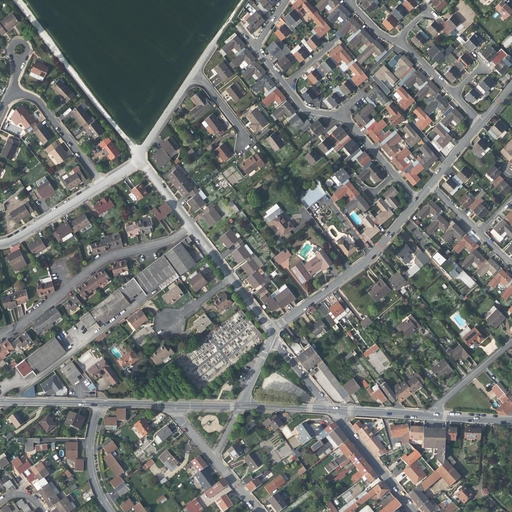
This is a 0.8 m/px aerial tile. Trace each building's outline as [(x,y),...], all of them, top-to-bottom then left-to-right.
[(265,0),(261,0),(259,2),(256,5),(257,6),(264,13),(268,9),(272,6),(265,0)] [(303,8),(309,3),(306,0),(297,0),(292,5),(293,5),(299,12),(300,11),(303,8)] [(332,8),(338,3),(339,2),(336,0),(322,0),(316,6),(321,11),(328,4),(332,8)] [(377,5),(377,4),(372,0),(366,0),(363,3),(362,5),(366,9),(369,13),(377,5)] [(415,1),(413,0),(404,0),(402,3),(409,9),(410,10),(414,6),(417,3),(415,1)] [(435,0),(434,1),(432,3),(436,7),(440,11),(447,3),(444,0),(435,0)] [(502,0),(495,7),(506,18),(511,13),(508,8),(509,7),(506,4),(502,0)] [(399,4),(406,11),(409,9),(402,3),(401,2),(399,4)] [(308,13),(313,8),(309,3),(303,8),(308,13)] [(340,5),(338,3),(332,8),(328,12),(331,15),(340,5)] [(406,11),(399,4),(391,12),(392,13),(399,19),(403,15),(407,12),(406,11)] [(341,22),(348,16),(350,14),(346,10),(341,5),(340,5),(331,15),(327,18),(332,23),(337,18),(341,22)] [(265,14),(264,13),(257,6),(254,8),(257,11),(252,16),(260,24),(262,22),(265,20),(262,17),(265,14)] [(318,13),(313,8),(308,13),(312,18),(318,13)] [(285,17),(288,21),(295,29),(302,23),(298,19),(299,18),(296,14),(293,10),(289,13),(285,17)] [(19,22),(12,13),(0,22),(0,32),(2,35),(11,28),(19,22)] [(243,18),(247,21),(252,16),(249,13),(248,13),(243,18)] [(312,18),(318,26),(324,21),(318,13),(312,18)] [(390,15),(397,22),(399,20),(399,19),(392,13),(390,15)] [(397,22),(390,15),(382,22),(389,30),(394,26),(398,22),(397,22)] [(449,18),(445,22),(451,28),(453,30),(460,22),(452,15),(449,18)] [(257,27),(260,24),(252,16),(247,21),(251,25),(254,29),(257,27)] [(351,19),(348,16),(341,22),(339,24),(342,27),(351,19)] [(354,33),(360,28),(361,27),(357,22),(352,17),(351,19),(342,27),(338,31),(343,35),(350,28),(354,33)] [(448,30),(451,28),(445,22),(443,20),(441,22),(448,30)] [(292,31),(295,29),(288,21),(285,23),(292,31)] [(318,26),(314,29),(320,37),(326,33),(330,28),(324,21),(318,26)] [(434,36),(441,28),(438,25),(434,21),(431,24),(426,28),(434,36)] [(438,25),(441,28),(446,33),(448,30),(441,22),(438,25)] [(281,40),(292,31),(285,23),(281,27),(275,32),(281,40)] [(362,31),(360,28),(354,33),(347,40),(350,42),(362,31)] [(320,37),(314,29),(313,29),(311,31),(314,35),(318,39),(320,37)] [(366,45),(371,40),(372,38),(368,34),(363,29),(362,31),(350,42),(354,47),(361,40),(366,45)] [(419,32),(426,39),(429,37),(422,30),(419,32)] [(224,41),(227,44),(236,36),(237,35),(235,32),(224,41)] [(426,39),(419,32),(415,35),(411,39),(418,47),(426,39)] [(306,41),(313,49),(317,46),(321,43),(318,39),(314,35),(306,41)] [(460,42),(470,52),(476,47),(480,43),(473,35),(465,43),(462,40),(460,42)] [(238,51),(245,46),(242,42),(236,36),(227,44),(219,51),(224,56),(234,47),(238,51)] [(313,49),(306,41),(304,38),(301,41),(303,44),(310,51),(313,49)] [(378,56),(384,49),(381,45),(376,40),(373,42),(366,50),(362,53),(367,58),(373,51),(378,56)] [(373,42),(371,40),(366,45),(363,47),(366,50),(373,42)] [(273,57),(275,56),(281,50),(274,42),(266,48),(270,53),(273,57)] [(298,44),(291,51),(292,52),(293,54),(301,47),(300,46),(298,44)] [(301,47),(307,55),(310,52),(310,51),(303,44),(300,46),(301,47)] [(443,59),(446,56),(444,54),(434,44),(427,52),(432,58),(438,64),(443,59)] [(330,53),(331,55),(339,63),(343,59),(349,67),(354,62),(339,45),(333,50),(330,53)] [(245,46),(238,51),(235,54),(237,57),(247,49),(247,48),(245,46)] [(308,56),(307,55),(301,47),(293,54),(300,62),(304,58),(308,56)] [(491,61),(497,55),(489,47),(482,54),(486,59),(489,62),(491,61)] [(279,61),(285,55),(287,54),(291,51),(288,48),(285,51),(276,58),(279,61)] [(246,66),(254,60),(255,58),(252,54),(247,49),(237,57),(232,61),(236,65),(236,66),(242,62),(246,66)] [(281,50),(275,56),(276,58),(285,51),(283,49),(281,50)] [(387,52),(384,49),(378,56),(374,59),(377,62),(387,52)] [(447,56),(454,63),(457,60),(450,52),(449,53),(447,56)] [(464,53),(457,60),(454,63),(455,64),(461,71),(468,65),(471,61),(464,53)] [(497,55),(491,61),(493,64),(501,56),(499,53),(497,55)] [(397,61),(402,56),(400,54),(397,56),(396,55),(388,63),(392,66),(397,61)] [(292,64),(285,55),(279,61),(277,62),(281,67),(284,71),(292,64)] [(339,63),(331,55),(328,57),(335,66),(339,63)] [(404,55),(402,56),(397,61),(402,65),(394,73),(399,78),(403,73),(411,65),(413,64),(408,60),(404,55)] [(452,66),(455,64),(454,63),(447,56),(446,56),(443,59),(451,67),(452,66)] [(493,64),(495,66),(502,60),(503,58),(501,56),(493,64)] [(320,65),(321,65),(327,73),(335,66),(328,57),(324,61),(320,65)] [(504,62),(502,60),(495,66),(494,67),(498,71),(502,75),(509,67),(511,65),(506,59),(504,62)] [(256,63),(254,60),(246,66),(245,67),(248,70),(256,63)] [(45,73),(47,69),(48,67),(35,61),(28,78),(35,81),(41,84),(45,75),(46,76),(47,74),(45,73)] [(219,74),(223,80),(224,81),(233,74),(223,61),(214,68),(219,74)] [(255,80),(264,73),(265,71),(261,67),(257,62),(256,63),(248,70),(242,74),(247,80),(252,76),(255,80)] [(351,79),(356,84),(357,85),(362,81),(367,77),(354,62),(349,67),(356,75),(351,79)] [(455,64),(452,66),(459,73),(461,71),(455,64)] [(327,73),(321,65),(318,67),(325,75),(327,73)] [(397,79),(383,65),(379,70),(374,74),(381,81),(385,77),(392,84),(397,79)] [(403,73),(406,76),(414,68),(411,65),(403,73)] [(459,73),(452,66),(451,67),(444,74),(451,82),(455,78),(457,76),(460,74),(459,73)] [(316,69),(322,77),(325,75),(318,67),(316,69)] [(398,84),(401,86),(404,83),(417,71),(414,68),(406,76),(402,80),(398,84)] [(322,77),(316,69),(315,69),(313,71),(307,76),(314,84),(322,77)] [(420,85),(426,80),(427,79),(423,75),(418,70),(417,71),(404,83),(409,88),(416,81),(420,85)] [(266,76),(264,73),(255,80),(258,83),(266,76)] [(390,91),(381,81),(374,74),(372,77),(387,94),(390,91)] [(268,90),(274,85),(275,84),(271,80),(267,75),(266,76),(258,83),(252,87),(257,93),(265,86),(268,90)] [(479,84),(486,92),(496,83),(488,75),(484,79),(479,84)] [(353,86),(356,84),(351,79),(349,76),(346,78),(347,80),(353,86)] [(59,95),(66,102),(74,95),(59,79),(51,87),(59,95)] [(339,87),(345,94),(346,95),(351,91),(354,88),(353,86),(347,80),(339,87)] [(428,83),(426,80),(420,85),(418,88),(420,91),(428,83)] [(433,96),(437,92),(439,90),(436,86),(431,81),(428,83),(420,91),(417,94),(421,99),(429,92),(431,95),(433,96)] [(226,89),(226,90),(230,96),(235,102),(244,95),(234,83),(226,89)] [(486,92),(479,84),(477,86),(486,96),(488,94),(486,92)] [(277,88),(274,85),(268,90),(264,94),(266,97),(277,88)] [(312,85),(301,95),(305,99),(308,103),(319,93),(312,85)] [(343,96),(345,94),(339,87),(338,86),(336,88),(343,96)] [(366,94),(368,96),(372,101),(377,97),(386,108),(391,103),(376,86),(370,90),(366,94)] [(412,98),(401,86),(396,91),(401,96),(396,100),(405,109),(411,104),(414,100),(412,98)] [(474,89),(480,96),(484,99),(486,96),(477,86),(474,89)] [(278,104),(284,98),(285,98),(281,93),(277,88),(266,97),(260,102),(265,108),(274,99),(278,104)] [(335,92),(340,98),(343,96),(336,88),(333,90),(335,92)] [(472,103),(480,96),(474,89),(473,88),(469,92),(465,96),(467,98),(466,99),(469,103),(470,101),(472,103)] [(193,96),(200,104),(206,100),(199,92),(193,96)] [(342,100),(340,98),(335,92),(327,99),(334,107),(337,104),(342,100)] [(440,94),(437,92),(433,96),(431,95),(425,101),(429,105),(439,95),(440,94)] [(441,111),(448,104),(445,101),(439,95),(429,105),(422,111),(425,115),(428,112),(430,113),(437,107),(441,111)] [(191,98),(198,106),(200,104),(193,96),(191,98)] [(375,104),(372,101),(368,96),(365,98),(370,103),(372,107),(375,104)] [(287,101),(284,98),(278,104),(275,106),(278,109),(287,101)] [(206,100),(200,104),(198,106),(191,111),(191,112),(195,117),(195,118),(211,106),(209,104),(206,100)] [(288,117),(295,112),(295,111),(291,106),(287,101),(278,109),(272,114),(277,119),(284,113),(288,117)] [(363,126),(364,125),(370,120),(366,115),(374,109),(372,107),(370,103),(355,116),(360,121),(363,126)] [(399,112),(391,103),(386,108),(393,116),(388,120),(390,121),(394,126),(404,118),(399,112)] [(449,104),(448,104),(441,111),(444,114),(451,106),(449,104)] [(81,124),(90,118),(80,105),(71,111),(77,118),(81,124)] [(25,127),(34,121),(29,115),(26,110),(25,111),(21,106),(17,107),(10,116),(16,124),(20,121),(25,127)] [(443,114),(446,117),(454,109),(451,106),(444,114),(443,114)] [(427,116),(425,115),(422,111),(418,107),(413,111),(421,119),(416,123),(419,126),(423,130),(432,121),(427,116)] [(246,115),(252,122),(261,115),(255,108),(246,115)] [(441,121),(446,126),(450,122),(454,127),(464,117),(460,114),(455,108),(454,109),(446,117),(441,121)] [(297,114),(295,112),(288,117),(286,119),(288,122),(289,121),(297,114)] [(208,125),(213,131),(221,125),(222,125),(218,121),(213,113),(204,120),(208,125)] [(298,127),(304,122),(300,119),(297,114),(289,121),(296,129),(298,127)] [(267,123),(261,115),(252,122),(249,124),(252,128),(255,132),(267,123)] [(93,122),(90,118),(81,124),(85,128),(86,127),(93,122)] [(370,120),(364,125),(367,128),(375,121),(373,118),(370,120)] [(304,122),(298,127),(301,129),(310,122),(307,119),(304,122)] [(376,142),(377,140),(383,136),(379,131),(387,124),(383,119),(378,124),(369,131),(368,132),(373,138),(376,142)] [(318,120),(312,125),(309,127),(316,135),(324,128),(321,124),(318,120)] [(34,121),(25,127),(23,129),(26,133),(28,131),(31,128),(37,124),(34,121)] [(103,132),(95,121),(93,122),(86,127),(88,131),(91,134),(94,138),(103,132)] [(367,128),(369,131),(378,124),(375,121),(367,128)] [(446,126),(441,121),(438,124),(447,133),(450,131),(446,126)] [(40,122),(37,124),(31,128),(43,143),(51,136),(46,130),(40,122)] [(309,127),(312,125),(310,122),(301,129),(303,132),(309,127)] [(490,130),(497,137),(498,137),(505,129),(498,122),(494,126),(490,130)] [(408,124),(404,128),(410,136),(406,140),(411,147),(421,139),(416,133),(408,124)] [(452,138),(447,133),(438,124),(433,129),(438,134),(430,142),(439,151),(446,144),(452,138)] [(219,132),(223,129),(221,125),(213,131),(216,135),(219,132)] [(339,141),(347,134),(344,130),(340,125),(337,128),(332,132),(339,141)] [(497,137),(490,130),(489,129),(487,131),(495,139),(497,137)] [(395,130),(389,136),(380,143),(382,146),(383,146),(398,133),(395,130)] [(275,132),(266,139),(270,145),(275,151),(284,145),(275,132)] [(386,133),(383,136),(377,140),(380,143),(389,136),(386,133)] [(387,151),(391,156),(400,148),(396,143),(402,138),(398,133),(383,146),(387,151)] [(349,136),(347,134),(339,141),(338,141),(341,144),(349,136)] [(341,144),(343,147),(352,139),(349,136),(341,144)] [(6,141),(7,142),(17,146),(19,142),(8,137),(6,141)] [(107,137),(98,144),(105,153),(110,159),(119,152),(107,137)] [(332,146),(325,138),(322,141),(317,145),(325,153),(332,146)] [(510,161),(511,159),(511,138),(500,151),(506,157),(510,161)] [(160,144),(162,148),(168,155),(175,150),(167,139),(164,142),(160,144)] [(348,156),(358,147),(359,147),(355,143),(352,139),(343,147),(341,148),(348,156)] [(474,148),(481,154),(488,147),(489,146),(481,139),(477,143),(473,147),(474,148)] [(50,152),(58,146),(54,141),(47,147),(50,152)] [(17,146),(7,142),(4,147),(1,154),(11,159),(17,146)] [(223,143),(214,150),(223,161),(232,154),(228,149),(223,143)] [(419,162),(420,163),(424,168),(426,171),(429,168),(428,166),(432,163),(437,158),(425,144),(420,148),(427,156),(419,162)] [(58,146),(50,152),(59,163),(67,156),(63,151),(59,145),(58,146)] [(361,150),(358,147),(348,156),(344,159),(346,162),(352,157),(361,150)] [(402,147),(400,148),(391,156),(393,159),(404,149),(402,147)] [(402,168),(410,161),(408,160),(408,161),(405,158),(411,152),(406,147),(404,149),(393,159),(392,160),(396,165),(400,170),(402,168)] [(490,150),(488,147),(481,154),(483,157),(490,150)] [(170,158),(168,155),(162,148),(157,151),(152,155),(160,166),(170,158)] [(191,148),(187,152),(192,158),(197,154),(191,148)] [(481,154),(474,148),(471,151),(480,159),(483,157),(481,154)] [(309,152),(305,156),(312,164),(320,157),(313,149),(309,152)] [(357,158),(363,153),(361,150),(352,157),(355,160),(357,158)] [(365,152),(363,153),(357,158),(364,166),(370,161),(372,160),(368,156),(365,152)] [(253,157),(259,165),(261,167),(265,164),(257,154),(253,157)] [(247,174),(259,165),(253,157),(252,156),(247,160),(240,165),(247,174)] [(410,161),(402,168),(404,171),(412,164),(415,167),(416,166),(411,160),(410,161)] [(377,168),(370,161),(364,166),(362,168),(364,171),(358,176),(362,181),(370,174),(377,182),(383,176),(377,168)] [(416,166),(415,167),(406,174),(405,175),(409,180),(413,185),(420,179),(416,175),(424,168),(420,163),(416,166)] [(406,174),(415,167),(412,164),(404,171),(406,174)] [(494,180),(499,175),(501,173),(498,169),(493,165),(486,172),(494,180)] [(186,178),(179,169),(178,167),(173,171),(167,176),(172,182),(175,186),(186,178)] [(459,172),(455,177),(462,184),(471,175),(464,167),(459,172)] [(337,186),(347,177),(349,176),(346,172),(343,168),(331,178),(336,185),(337,186)] [(79,170),(75,173),(74,173),(79,183),(85,179),(79,170)] [(237,181),(242,178),(236,171),(232,175),(237,181)] [(79,183),(74,173),(67,177),(64,180),(70,189),(75,185),(79,183)] [(501,177),(499,175),(494,180),(491,183),(493,185),(501,177)] [(350,180),(347,177),(337,186),(336,185),(328,192),(331,196),(349,181),(350,180)] [(451,180),(459,187),(462,184),(455,177),(451,180)] [(496,187),(504,180),(504,179),(501,177),(493,185),(496,187)] [(183,196),(189,192),(194,188),(186,178),(175,186),(180,192),(183,196)] [(460,188),(459,187),(451,180),(449,178),(447,181),(442,185),(453,195),(460,188)] [(508,184),(504,180),(496,187),(504,195),(511,188),(508,184)] [(48,181),(32,191),(37,198),(38,200),(46,195),(53,190),(48,181)] [(350,197),(358,191),(353,186),(349,181),(331,196),(336,202),(346,193),(350,197)] [(144,190),(139,184),(132,190),(139,200),(148,193),(145,189),(144,190)] [(315,184),(300,195),(309,207),(324,195),(315,184)] [(383,194),(386,199),(393,207),(395,209),(400,205),(393,197),(398,193),(392,186),(387,190),(383,194)] [(467,206),(468,206),(470,208),(479,200),(486,192),(484,190),(475,198),(473,201),(467,206)] [(32,201),(37,198),(32,191),(28,193),(32,200),(32,201)] [(360,194),(358,191),(350,197),(346,201),(348,204),(359,194),(360,194)] [(206,203),(198,193),(193,197),(187,201),(192,207),(195,211),(206,203)] [(467,206),(473,201),(467,195),(465,193),(458,201),(462,205),(466,209),(468,206),(467,206)] [(361,210),(368,204),(364,200),(359,194),(348,204),(345,207),(349,212),(356,205),(361,210)] [(114,205),(108,195),(104,198),(105,199),(101,201),(94,205),(100,214),(114,205)] [(383,211),(375,218),(380,224),(387,219),(393,213),(390,210),(383,201),(380,198),(376,202),(383,211)] [(390,210),(393,207),(386,199),(383,201),(390,210)] [(435,216),(441,209),(436,204),(432,199),(418,213),(423,218),(430,211),(435,216)] [(473,211),(482,202),(479,200),(470,208),(473,211)] [(228,203),(235,213),(239,211),(232,201),(228,203)] [(482,201),(482,202),(473,211),(477,215),(481,219),(490,209),(482,201)] [(27,202),(22,205),(28,214),(33,211),(27,202)] [(159,220),(163,217),(166,214),(172,210),(166,202),(157,209),(155,207),(151,210),(159,220)] [(203,210),(204,213),(213,206),(215,205),(213,203),(203,210)] [(370,207),(368,204),(361,210),(357,214),(359,216),(370,207)] [(28,214),(22,205),(9,213),(15,222),(21,218),(28,214)] [(221,217),(213,206),(204,213),(202,215),(206,219),(210,225),(221,217)] [(269,216),(272,219),(280,213),(283,211),(280,208),(269,216)] [(441,209),(435,216),(431,219),(434,221),(440,215),(444,211),(441,209)] [(280,213),(272,219),(271,220),(283,235),(287,232),(293,227),(289,222),(288,223),(285,220),(280,213)] [(77,218),(68,223),(73,231),(74,232),(89,223),(84,214),(77,218)] [(380,230),(378,227),(370,218),(368,215),(363,219),(369,227),(360,234),(366,241),(373,235),(380,230)] [(443,230),(444,229),(449,223),(445,219),(440,215),(434,221),(427,228),(431,233),(438,226),(443,230)] [(378,227),(380,224),(375,218),(373,216),(370,218),(378,227)] [(143,219),(138,220),(141,233),(145,232),(149,231),(153,230),(150,219),(144,221),(143,219)] [(128,236),(131,235),(136,234),(141,233),(138,220),(132,222),(133,224),(126,226),(128,236)] [(499,224),(494,229),(501,235),(505,231),(511,237),(511,228),(504,220),(503,220),(499,224)] [(55,229),(61,238),(65,235),(71,232),(73,231),(68,223),(67,221),(61,225),(55,228),(55,229)] [(452,221),(449,223),(444,229),(447,231),(455,224),(452,221)] [(457,238),(464,231),(460,227),(455,223),(455,224),(447,231),(442,237),(446,241),(453,234),(457,238)] [(62,240),(61,238),(55,229),(52,231),(59,242),(62,240)] [(233,243),(238,239),(230,229),(220,237),(224,243),(228,247),(233,243)] [(501,235),(494,229),(491,231),(500,240),(503,237),(501,235)] [(291,237),(287,232),(283,235),(277,239),(281,244),(291,237)] [(109,237),(111,246),(115,245),(122,243),(120,234),(109,237)] [(470,250),(475,245),(476,243),(472,239),(467,235),(453,249),(458,253),(465,246),(470,250)] [(44,236),(39,239),(44,248),(50,245),(44,236)] [(181,242),(185,248),(188,245),(187,244),(192,240),(188,236),(181,242)] [(44,248),(39,239),(34,242),(28,245),(34,254),(44,248)] [(338,244),(343,250),(349,246),(344,239),(338,244)] [(100,251),(103,250),(101,241),(90,244),(93,253),(100,251)] [(349,246),(343,250),(347,256),(352,253),(356,250),(358,248),(359,247),(355,241),(349,246)] [(163,255),(176,271),(179,275),(196,262),(185,248),(181,242),(163,255)] [(407,256),(408,256),(413,252),(406,243),(401,247),(396,251),(397,252),(400,256),(403,259),(407,256)] [(250,255),(242,244),(237,248),(232,252),(240,263),(246,258),(250,255)] [(478,247),(475,245),(470,250),(469,251),(472,254),(476,249),(478,247)] [(312,273),(321,268),(320,267),(323,264),(325,268),(333,263),(322,249),(315,254),(317,256),(304,265),(311,274),(311,273),(312,273)] [(474,261),(478,265),(485,258),(481,254),(476,249),(472,254),(462,263),(467,268),(474,261)] [(14,271),(23,266),(21,263),(25,261),(19,250),(13,253),(6,256),(14,271)] [(283,261),(288,257),(283,250),(273,258),(278,264),(283,261)] [(429,260),(421,250),(415,255),(424,265),(429,260)] [(431,257),(443,268),(450,261),(438,250),(435,253),(431,257)] [(239,264),(240,263),(232,252),(231,253),(235,258),(239,264)] [(133,277),(142,289),(146,294),(158,285),(176,271),(163,255),(133,277)] [(256,255),(254,256),(247,261),(242,265),(246,271),(250,276),(260,268),(260,267),(263,264),(256,255)] [(407,256),(403,259),(402,260),(406,264),(411,260),(408,256),(407,256)] [(485,258),(478,265),(477,266),(480,269),(488,261),(485,258)] [(489,270),(493,274),(499,268),(500,267),(496,263),(491,258),(488,261),(480,269),(477,272),(482,276),(487,271),(489,270)] [(456,276),(463,269),(452,259),(450,261),(443,268),(449,274),(454,279),(456,276)] [(129,270),(126,261),(119,263),(119,261),(115,262),(115,264),(111,265),(114,276),(119,274),(119,272),(129,270)] [(312,276),(311,274),(304,265),(301,261),(291,268),(301,283),(312,276)] [(259,282),(264,279),(261,275),(264,273),(260,268),(250,276),(247,278),(251,284),(255,289),(260,284),(259,282)] [(501,271),(499,268),(493,274),(492,274),(495,277),(501,271)] [(105,281),(109,277),(103,269),(99,273),(96,275),(90,279),(96,287),(105,281)] [(476,282),(463,269),(456,276),(460,278),(470,287),(476,282)] [(498,283),(503,287),(511,278),(507,274),(503,269),(501,271),(495,277),(489,283),(493,288),(498,283)] [(179,275),(176,271),(158,285),(162,289),(179,276),(179,275)] [(388,280),(397,290),(403,285),(404,287),(408,283),(398,271),(394,275),(388,280)] [(207,282),(199,272),(188,280),(196,291),(202,286),(207,282)] [(259,282),(260,284),(262,287),(264,285),(271,280),(267,276),(264,279),(259,282)] [(142,289),(133,277),(124,284),(133,296),(142,289)] [(511,283),(511,278),(503,287),(506,290),(511,283)] [(81,286),(87,294),(96,287),(90,279),(84,284),(81,286)] [(381,279),(376,283),(378,285),(375,288),(370,292),(377,300),(389,289),(381,279)] [(41,284),(44,293),(48,292),(50,291),(51,292),(55,291),(52,280),(49,281),(41,284)] [(44,293),(41,284),(40,281),(35,283),(38,295),(44,293)] [(511,283),(506,290),(501,295),(505,299),(511,292),(511,283)] [(118,288),(128,302),(134,298),(133,296),(124,284),(118,288)] [(165,293),(170,300),(171,301),(183,292),(177,284),(165,293)] [(87,294),(81,286),(81,287),(77,290),(84,299),(89,296),(87,294)] [(287,287),(280,292),(289,303),(292,300),(295,298),(287,287)] [(130,304),(128,302),(118,288),(88,311),(97,322),(100,326),(130,304)] [(13,292),(14,294),(16,303),(23,301),(28,299),(25,289),(13,292)] [(183,294),(183,292),(171,301),(171,302),(178,298),(183,294)] [(232,302),(224,292),(218,296),(215,299),(216,300),(212,303),(219,313),(232,302)] [(280,292),(273,297),(279,305),(280,307),(282,308),(286,305),(289,303),(280,292)] [(166,302),(170,300),(165,293),(161,296),(166,302)] [(5,308),(8,307),(17,305),(16,303),(14,294),(2,297),(5,308)] [(265,304),(266,303),(270,300),(267,297),(265,294),(260,298),(265,304)] [(271,294),(267,297),(270,300),(266,303),(272,310),(274,309),(279,305),(273,297),(271,294)] [(72,297),(78,305),(79,306),(82,304),(75,295),(72,297)] [(78,305),(72,297),(68,300),(63,304),(69,312),(78,305)] [(333,305),(328,308),(335,317),(345,310),(338,301),(333,305)] [(494,306),(491,309),(494,312),(487,319),(495,327),(500,322),(505,317),(494,306)] [(53,309),(51,310),(43,316),(49,325),(61,315),(55,307),(53,309)] [(34,320),(35,322),(43,316),(51,310),(50,308),(34,320)] [(148,318),(141,310),(128,319),(135,328),(142,322),(148,318)] [(87,329),(97,322),(88,311),(79,318),(87,329)] [(199,318),(205,326),(212,321),(205,312),(200,315),(201,316),(200,318),(199,318)] [(328,314),(325,317),(332,326),(336,324),(328,314)] [(421,326),(411,314),(408,317),(409,319),(404,323),(403,322),(399,325),(408,336),(412,333),(411,331),(413,330),(416,327),(417,328),(421,326)] [(37,333),(49,325),(43,316),(35,322),(34,323),(31,325),(37,333)] [(365,327),(372,322),(368,317),(361,322),(365,327)] [(205,326),(199,318),(193,323),(200,331),(205,327),(205,326)] [(321,319),(316,323),(322,331),(323,333),(328,329),(321,319)] [(315,335),(322,331),(316,323),(313,325),(309,327),(315,335)] [(459,333),(462,337),(471,330),(468,326),(459,333)] [(149,327),(145,329),(145,328),(137,332),(139,336),(151,330),(149,327)] [(471,330),(462,337),(461,338),(469,347),(474,342),(477,339),(479,342),(484,338),(475,327),(471,330)] [(265,338),(259,331),(255,334),(261,341),(265,338)] [(22,334),(28,343),(29,343),(32,341),(26,332),(22,334)] [(107,335),(104,332),(94,340),(97,343),(107,335)] [(28,343),(22,334),(19,337),(14,341),(20,349),(28,343)] [(55,336),(24,359),(33,370),(36,374),(66,352),(55,336)] [(0,345),(0,348),(5,355),(14,348),(9,341),(2,346),(1,345),(0,345)] [(300,354),(311,345),(309,343),(305,346),(301,348),(298,351),(300,354)] [(363,353),(366,357),(379,348),(376,344),(363,353)] [(451,347),(447,350),(455,360),(459,356),(462,354),(466,359),(469,356),(460,344),(453,350),(451,347)] [(166,348),(170,354),(171,355),(174,353),(169,345),(166,348)] [(311,345),(300,354),(296,356),(306,369),(321,358),(311,345)] [(158,363),(170,354),(166,348),(164,346),(159,350),(152,355),(158,363)] [(117,359),(124,368),(131,363),(138,357),(131,348),(117,359)] [(353,354),(351,352),(343,358),(345,361),(353,354)] [(103,372),(108,368),(110,367),(103,358),(96,364),(102,373),(103,372)] [(443,358),(431,368),(438,377),(443,373),(445,370),(448,373),(452,370),(443,358)] [(29,373),(33,370),(24,359),(15,366),(24,377),(29,373)] [(61,369),(72,384),(77,381),(79,379),(77,376),(80,374),(71,361),(61,369)] [(337,390),(342,386),(323,361),(318,365),(337,390)] [(103,373),(102,373),(96,364),(95,363),(87,369),(95,379),(99,375),(99,376),(101,375),(103,373)] [(113,374),(108,368),(103,372),(113,384),(119,379),(114,373),(113,374)] [(419,385),(424,381),(418,373),(406,382),(413,392),(418,388),(420,387),(419,385)] [(41,384),(46,391),(50,388),(53,386),(56,391),(63,386),(54,375),(41,384)] [(353,378),(342,386),(348,394),(349,395),(354,391),(360,387),(353,378)] [(361,382),(365,388),(369,386),(364,379),(361,382)] [(390,388),(391,389),(398,398),(400,401),(407,396),(413,392),(406,382),(404,380),(399,384),(398,383),(390,388)] [(495,383),(496,385),(505,395),(507,392),(498,381),(495,383)] [(495,409),(499,414),(503,414),(507,414),(511,409),(511,402),(505,395),(496,385),(493,388),(502,398),(500,399),(503,403),(495,409)] [(343,399),(348,394),(342,386),(337,390),(343,399)] [(378,397),(374,391),(370,386),(366,389),(375,400),(378,397)] [(379,387),(374,391),(378,397),(382,402),(384,400),(387,398),(379,387)] [(29,388),(18,396),(35,397),(29,388)] [(393,402),(398,398),(391,389),(386,392),(393,402)] [(116,409),(116,418),(117,418),(117,421),(125,421),(125,409),(116,409)] [(65,423),(80,429),(84,418),(78,415),(70,412),(65,423)] [(21,419),(19,416),(17,417),(15,413),(9,417),(17,428),(24,423),(21,419)] [(270,425),(275,431),(283,425),(279,420),(275,414),(263,423),(266,428),(270,425)] [(39,422),(47,432),(55,426),(51,421),(48,416),(39,422)] [(114,421),(117,421),(117,418),(116,418),(105,417),(105,422),(105,426),(113,426),(114,427),(114,421)] [(140,440),(151,431),(146,424),(146,423),(147,422),(143,418),(130,428),(140,440)] [(296,429),(301,435),(306,443),(316,435),(314,432),(312,429),(311,430),(308,426),(305,422),(296,429)] [(324,438),(326,436),(338,427),(336,425),(334,422),(323,430),(322,431),(324,434),(322,435),(324,438)] [(400,434),(403,434),(409,434),(407,424),(402,425),(394,427),(394,428),(395,434),(395,435),(396,435),(400,434)] [(316,431),(314,432),(316,435),(322,431),(323,430),(320,426),(318,427),(317,428),(316,430),(316,431)] [(365,426),(362,428),(357,432),(366,442),(374,436),(370,432),(365,426)] [(170,431),(166,427),(157,435),(162,441),(172,434),(170,431)] [(326,436),(336,449),(338,447),(347,440),(343,434),(338,427),(326,436)] [(409,439),(423,440),(424,429),(424,428),(417,427),(410,427),(409,439)] [(446,428),(445,430),(445,440),(455,441),(456,429),(451,428),(446,428)] [(445,430),(424,429),(423,440),(423,449),(431,449),(437,449),(437,461),(440,462),(444,464),(444,459),(445,448),(445,440),(445,430)] [(480,439),(480,437),(480,430),(474,429),(465,429),(465,438),(480,439)] [(176,443),(186,435),(183,432),(174,440),(176,443)] [(301,446),(306,443),(301,435),(296,439),(301,446)] [(374,436),(366,442),(372,450),(378,457),(388,453),(374,436)] [(25,447),(33,447),(33,438),(25,438),(25,447)] [(101,445),(103,448),(112,441),(110,439),(101,445)] [(310,448),(313,452),(323,445),(320,440),(310,448)] [(338,447),(340,449),(344,455),(348,459),(349,458),(357,452),(352,446),(347,440),(338,447)] [(105,451),(108,455),(110,453),(118,448),(112,441),(103,448),(105,451)] [(35,445),(36,451),(48,449),(47,443),(35,445)] [(75,460),(78,460),(78,452),(78,443),(66,443),(66,460),(75,460)] [(244,454),(239,447),(237,444),(236,444),(227,451),(231,456),(234,461),(244,454)] [(332,447),(322,455),(322,456),(325,454),(327,456),(333,451),(334,450),(332,447)] [(159,458),(170,470),(177,463),(172,457),(166,451),(159,458)] [(421,456),(416,451),(414,452),(409,457),(406,453),(401,458),(405,463),(408,467),(421,456)] [(244,459),(248,465),(250,463),(255,470),(263,464),(253,452),(244,459)] [(349,458),(351,461),(353,464),(362,457),(360,455),(357,452),(349,458)] [(124,472),(110,453),(108,455),(103,458),(110,467),(117,476),(119,475),(121,474),(124,472)] [(9,464),(4,457),(2,454),(0,455),(0,464),(2,468),(5,467),(9,464)] [(344,455),(335,462),(339,466),(340,465),(348,459),(344,455)] [(200,456),(189,464),(191,467),(194,471),(191,473),(193,477),(206,467),(208,466),(204,461),(200,456)] [(11,462),(16,468),(22,464),(17,457),(11,462)] [(358,473),(362,477),(371,470),(367,465),(362,457),(353,464),(355,467),(359,472),(358,473)] [(351,461),(349,458),(348,459),(340,465),(342,468),(351,461)] [(152,459),(145,465),(148,468),(154,463),(152,459)] [(435,471),(440,477),(449,487),(460,477),(454,470),(444,459),(444,464),(441,467),(435,471)] [(27,460),(22,464),(16,468),(17,470),(20,474),(31,466),(27,460)] [(78,460),(75,460),(75,471),(84,471),(84,460),(78,460)] [(329,474),(339,466),(335,462),(334,461),(325,468),(329,474)] [(33,472),(35,475),(45,468),(41,462),(31,469),(33,471),(33,472)] [(206,467),(193,477),(197,481),(199,482),(206,491),(216,484),(211,478),(208,474),(210,473),(206,467)] [(307,471),(304,467),(298,471),(301,475),(307,471)] [(35,475),(37,477),(38,479),(40,481),(44,478),(49,474),(45,468),(35,475)] [(396,477),(403,471),(401,469),(398,471),(397,469),(392,473),(396,477)] [(271,475),(267,470),(262,474),(264,477),(266,479),(271,475)] [(367,484),(377,477),(374,474),(371,470),(362,477),(363,479),(367,484)] [(440,477),(435,471),(417,487),(421,492),(423,490),(424,491),(440,477)] [(28,480),(35,475),(33,472),(26,477),(28,480)] [(343,472),(337,477),(340,480),(346,475),(345,474),(343,472)] [(362,477),(358,473),(350,479),(354,484),(362,477)] [(115,489),(124,483),(124,482),(120,477),(119,475),(117,476),(109,482),(112,486),(115,489)] [(244,481),(247,485),(254,480),(251,476),(244,481)] [(280,476),(264,487),(267,491),(269,494),(285,482),(280,476)] [(48,484),(44,478),(40,481),(34,485),(38,491),(46,485),(48,484)] [(259,480),(257,478),(254,480),(247,485),(246,486),(248,490),(250,492),(262,484),(259,480)] [(223,479),(216,484),(206,491),(205,492),(207,495),(210,498),(214,495),(228,485),(226,482),(223,479)] [(48,484),(46,485),(50,491),(56,487),(52,481),(48,484)] [(373,489),(376,493),(379,498),(381,497),(382,498),(390,492),(386,488),(382,482),(373,489)] [(130,490),(124,483),(115,489),(121,497),(130,490)] [(50,491),(46,485),(38,491),(40,494),(42,497),(50,491)] [(358,485),(342,497),(347,503),(354,497),(354,496),(362,490),(358,485)] [(474,495),(471,492),(470,493),(468,490),(465,486),(456,494),(464,504),(474,495)] [(50,491),(54,496),(56,495),(60,492),(56,487),(50,491)] [(421,492),(417,487),(414,490),(411,492),(408,494),(415,503),(419,508),(428,501),(421,492)] [(348,508),(351,511),(356,509),(376,493),(373,489),(366,495),(358,500),(355,503),(348,508)] [(54,496),(50,491),(42,497),(44,500),(46,502),(54,496)] [(358,500),(366,495),(363,492),(356,497),(358,500)] [(276,493),(268,500),(272,507),(276,511),(279,511),(287,506),(276,493)] [(60,501),(56,495),(54,496),(46,502),(48,505),(50,508),(55,504),(60,501)] [(64,498),(68,504),(70,503),(73,501),(69,495),(64,498)] [(216,501),(221,509),(230,503),(228,499),(225,495),(216,501)] [(57,507),(60,510),(68,504),(64,498),(60,501),(55,504),(57,506),(57,507)] [(125,511),(132,507),(134,506),(129,499),(120,506),(122,509),(124,511),(125,511)] [(185,507),(189,511),(200,511),(203,510),(196,499),(185,507)] [(382,509),(384,511),(393,511),(396,510),(401,506),(395,499),(382,509)] [(434,509),(428,501),(419,508),(422,511),(436,511),(452,502),(450,499),(434,509)] [(352,500),(337,511),(342,511),(348,508),(355,503),(352,500)] [(326,504),(331,511),(337,511),(329,501),(326,504)] [(16,511),(19,510),(18,509),(15,504),(13,502),(7,506),(1,510),(2,511),(16,511)] [(132,507),(135,511),(146,511),(139,502),(134,506),(132,507)] [(451,511),(457,507),(452,502),(436,511),(451,511)] [(60,510),(60,511),(69,511),(74,508),(70,503),(68,504),(60,510)]
